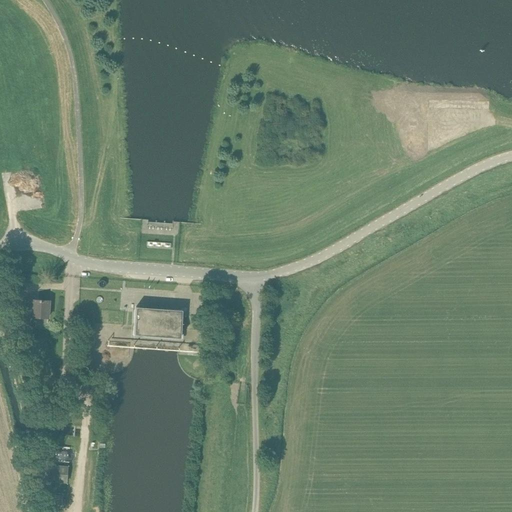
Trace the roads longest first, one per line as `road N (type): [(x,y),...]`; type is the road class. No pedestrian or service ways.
road 1 (unclassified): [(511,156),(461,176),(332,251),(256,276)]
road 2 (unclassified): [(0,251),(32,245),(93,265),(256,276)]
road 3 (unclassified): [(254,511),(256,276)]
